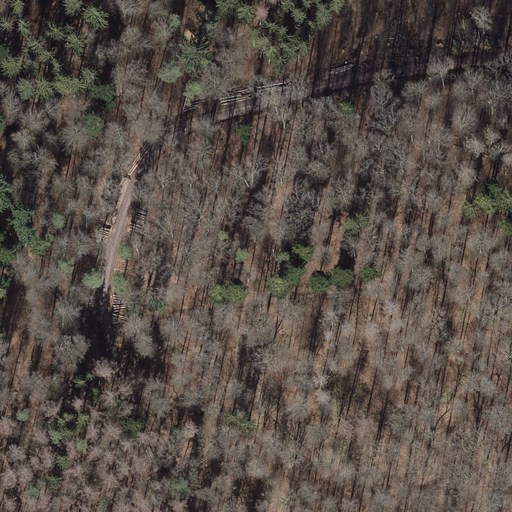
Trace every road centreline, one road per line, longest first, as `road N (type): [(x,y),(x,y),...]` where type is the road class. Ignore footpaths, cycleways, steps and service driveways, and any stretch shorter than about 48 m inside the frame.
road 1 (track): [(511,58),(240,104),(182,129),(152,151),(130,182),(101,289),(106,326),(125,387),(206,511)]
road 2 (track): [(0,236),(125,387)]
